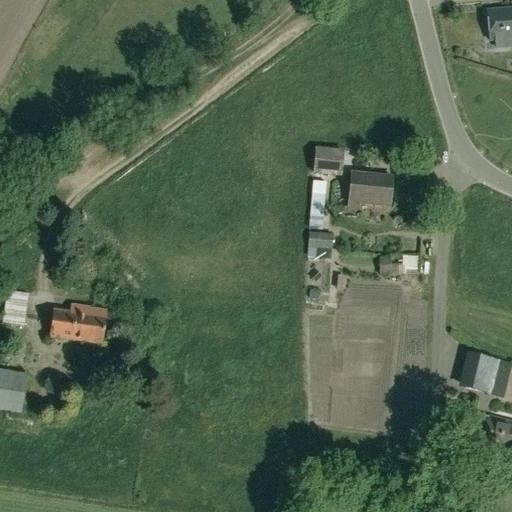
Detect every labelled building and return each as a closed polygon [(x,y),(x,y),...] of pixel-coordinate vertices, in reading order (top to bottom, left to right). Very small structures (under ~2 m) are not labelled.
[(507,39),(511,38),(511,9),(486,12),(489,41),(494,41),(495,45),(508,43),(507,39)] [(340,174),(342,150),(316,148),(314,172),(340,174)] [(350,174),(347,208),(358,209),(358,204),(388,207),(391,178),(350,174)] [(309,218),(321,219),(326,181),(313,179),(309,218)] [(306,248),(330,250),(331,235),(307,233),(306,248)] [(23,328),(28,296),(1,292),(0,301),(4,302),(2,325),(23,328)] [(49,338),(100,345),(105,311),(89,309),(88,316),(53,311),(49,338)] [(507,364),(470,356),(463,388),(488,393),(492,378),(504,380),(507,364)] [(25,376),(0,371),(0,411),(19,415),(25,376)] [(511,455),(511,452),(511,423),(477,415),(478,413),(454,407),(449,426),(483,435),(480,447),(511,455)]
